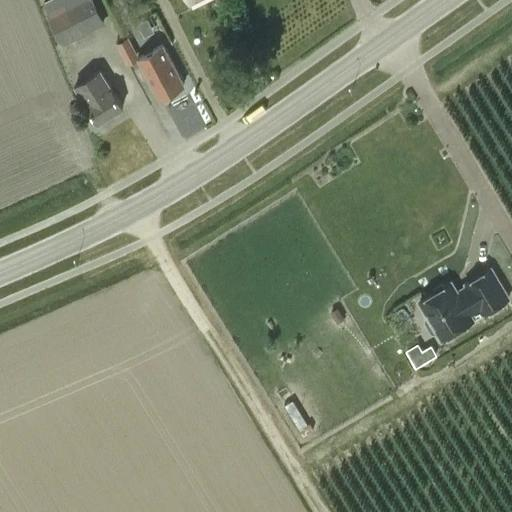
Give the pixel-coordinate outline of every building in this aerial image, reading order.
[(64,43),(104,24),(92,0),(45,0),(44,1),(64,43)] [(129,36),(119,42),(127,57),(137,52),(129,36)] [(139,57),(161,97),(185,84),(164,44),(139,57)] [(101,69),(76,84),(98,120),(123,104),(101,69)] [(178,117),(187,135),(206,126),(198,108),(178,117)] [(483,311),(493,305),(509,296),(491,266),(465,281),(466,283),(456,289),(451,280),(420,299),(442,335),(472,317),(470,313),(480,307),(483,311)] [(332,312),(338,321),(344,317),(338,308),(332,312)]
